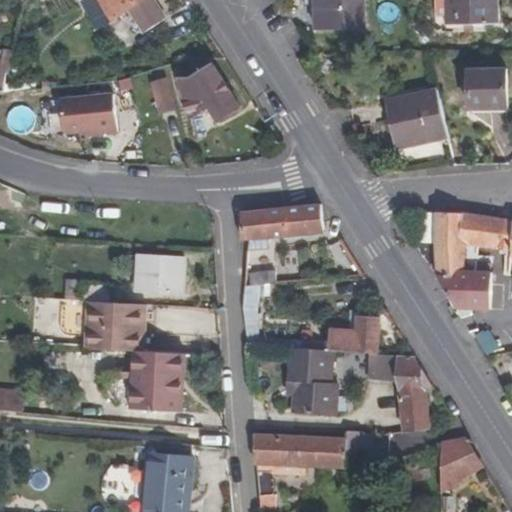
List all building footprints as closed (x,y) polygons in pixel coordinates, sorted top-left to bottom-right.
[(97,0),(111,22),(129,10),(144,0),(97,0)] [(167,19),(154,0),(144,0),(129,10),(134,18),(128,23),(136,38),(167,19)] [(325,29),(366,27),(365,0),(321,0),(322,5),(325,5),(325,29)] [(448,0),(449,25),(499,24),(498,0),(448,0)] [(13,53),(0,51),(0,62),(12,63),(13,53)] [(0,93),(4,94),(7,75),(9,76),(12,63),(0,62),(0,93)] [(183,80),(185,97),(191,119),(210,107),(219,121),(242,109),(214,65),(190,80),(183,80)] [(471,111),(509,110),(508,69),(470,70),(471,111)] [(167,80),(153,84),(161,114),(175,110),(167,80)] [(388,102),(399,149),(449,139),(439,90),(388,102)] [(116,95),(63,101),(67,133),(88,131),(96,130),(97,135),(120,133),(116,95)] [(326,233),(322,205),(242,213),(244,241),(250,240),(326,233)] [(511,251),(511,220),(465,214),(437,213),(436,243),(439,277),(442,277),(442,281),(449,282),(455,307),(481,302),(481,301),(492,298),(486,272),(488,272),(491,249),(498,250),(511,251)] [(358,265),(343,240),(328,248),(325,252),(335,266),(346,272),(358,265)] [(506,276),(511,276),(511,251),(498,250),(497,261),(506,263),(506,276)] [(186,258),(140,256),(138,292),(184,295),(186,258)] [(277,274),(278,284),(304,281),(303,271),(277,274)] [(261,286),(278,284),(277,274),(276,272),(249,274),(250,287),(261,286)] [(68,281),(67,301),(80,302),(81,282),(68,281)] [(111,285),(81,282),(80,302),(91,302),(110,303),(111,285)] [(292,348),(330,351),(330,344),(261,339),(259,312),(260,296),(261,286),(250,287),(246,287),(244,312),(250,345),(292,348)] [(144,352),(146,306),(110,303),(91,302),(88,348),(135,352),(141,352),(144,352)] [(349,332),(358,332),(359,316),(360,312),(351,311),(349,332)] [(378,355),(380,318),(359,316),(358,332),(349,332),(331,331),(330,344),(330,351),(335,351),(371,354),(378,355)] [(292,348),(290,382),(297,383),(296,394),(294,414),(336,416),(339,384),(332,383),(335,351),(330,351),(292,348)] [(138,410),(141,352),(135,352),(132,409),(138,410)] [(138,410),(178,412),(179,374),(185,375),(186,355),(144,352),(141,352),(138,410)] [(400,380),(399,356),(378,355),(371,354),(369,378),(400,380)] [(400,380),(406,433),(431,429),(426,390),(424,370),(416,357),(399,356),(400,380)] [(434,387),(424,370),(426,390),(434,387)] [(0,390),(0,410),(25,413),(26,393),(0,390)] [(412,448),(413,434),(389,432),(388,446),(412,448)] [(373,435),(348,434),(348,440),(256,436),(257,464),(262,511),(276,511),(275,495),(274,474),(274,465),(308,466),(348,468),(348,459),(356,459),(357,449),(372,449),(373,435)] [(485,466),(467,438),(443,443),(442,493),(485,466)] [(189,511),(195,458),(149,454),(143,511),(189,511)] [(307,476),(308,466),(274,465),(274,474),(307,476)] [(454,511),(454,497),(444,497),(444,511),(454,511)] [(469,511),(469,500),(457,500),(457,511),(469,511)]
